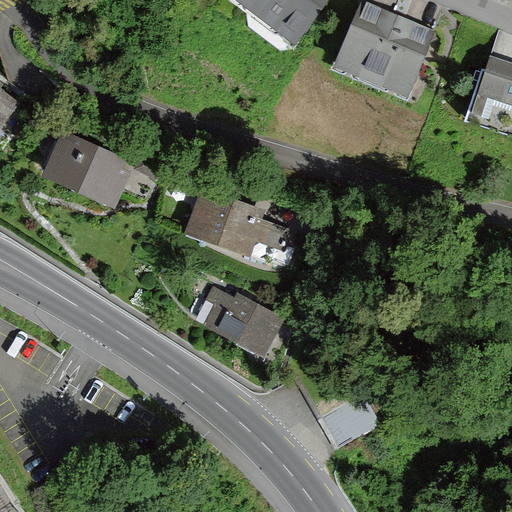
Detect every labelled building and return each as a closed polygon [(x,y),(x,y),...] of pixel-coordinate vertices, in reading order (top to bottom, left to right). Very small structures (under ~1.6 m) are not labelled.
[(328,0),(239,0),(236,3),(293,46),(328,0)] [(436,39),(367,11),(340,78),(409,106),(436,39)] [(511,59),(488,52),(474,97),(511,109),(511,59)] [(0,133),(18,108),(0,94),(0,133)] [(128,170),(65,145),(48,187),(112,212),(128,170)] [(263,213),(203,193),(187,240),(247,260),(263,213)] [(283,321),(221,290),(201,330),(263,361),(283,321)]
